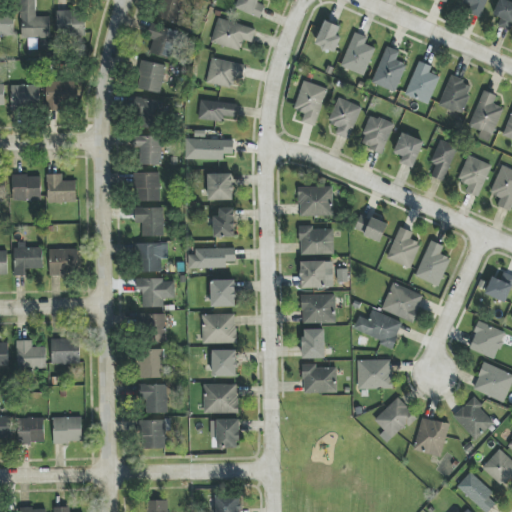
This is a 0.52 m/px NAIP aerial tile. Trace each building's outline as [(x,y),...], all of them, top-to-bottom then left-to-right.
[(35,0),(19,0),(21,39),(28,39),(28,50),(38,50),(38,39),(50,39),(50,17),(36,17),(35,0)] [(161,0),(155,15),(177,25),(187,0),(161,0)] [(238,0),(235,9),(260,18),(265,6),(258,3),(259,0),(238,0)] [(487,0),(460,0),(457,7),(480,18),(487,0)] [(501,18),(497,26),(510,32),(511,27),(511,3),(504,0),(499,0),(493,15),(501,18)] [(56,12),(57,39),(86,38),(85,11),(56,12)] [(0,37),(14,37),(14,12),(0,12),(0,37)] [(211,43),(240,51),(243,41),(252,43),(256,29),(218,19),(211,43)] [(340,27),(325,20),(314,44),(335,53),(341,38),(337,36),(340,27)] [(149,54),(170,59),(178,32),(151,24),(147,39),(153,41),(149,54)] [(367,38),(354,32),(341,67),(365,76),(375,48),(365,44),(367,38)] [(396,61),(400,52),(386,47),(372,84),(396,92),(406,65),(396,61)] [(235,76),(241,77),(244,65),(212,58),(206,83),(232,89),(235,76)] [(137,89),(160,94),(166,66),(143,61),(137,89)] [(432,67),(419,61),(405,95),(428,105),(440,77),(429,73),(432,67)] [(462,115),(473,86),(450,76),(439,105),(462,115)] [(62,110),(62,101),(75,102),(76,82),(47,82),(46,110),(62,110)] [(315,127),(327,89),(303,82),(294,110),(305,113),(302,122),(315,127)] [(11,86),(11,110),(39,109),(39,85),(11,86)] [(496,96),(483,91),(469,127),(493,136),(503,108),(493,104),(496,96)] [(335,135),(349,140),(362,108),(338,98),(328,122),(339,127),(335,135)] [(160,100),(135,99),(134,127),(159,128),(160,100)] [(198,120),(223,122),(224,116),(236,118),(238,104),(200,100),(198,120)] [(511,110),(503,138),(511,140),(511,110)] [(359,145),(382,154),(394,125),(371,115),(359,145)] [(402,157),(400,163),(413,168),(424,142),(402,133),(393,154),(402,157)] [(161,166),(162,137),(141,136),(141,165),(161,166)] [(234,141),(186,140),(185,160),(224,160),(224,154),(234,155),(234,141)] [(445,182),(456,146),(439,141),(432,163),(436,164),(431,178),(445,182)] [(466,192),(478,198),(492,166),(468,156),(458,181),(469,185),(466,192)] [(498,206),(509,212),(511,205),(511,169),(503,165),(489,193),(501,199),(498,206)] [(159,173),(134,174),(135,202),(160,202),(159,173)] [(208,174),(208,201),(233,200),(233,174),(208,174)] [(41,201),(41,175),(13,176),(13,201),(41,201)] [(76,203),(76,181),(63,181),(63,175),(47,175),(48,203),(76,203)] [(332,187),(299,188),(300,217),(333,216),(332,187)] [(164,236),(163,208),(135,209),(135,224),(142,224),(142,237),(164,236)] [(213,217),(214,238),(235,237),(234,208),(219,209),(219,217),(213,217)] [(382,241),(387,224),(360,215),(354,233),(382,241)] [(334,255),(334,230),(313,230),(313,227),(300,227),(300,255),(334,255)] [(410,240),(413,232),(399,227),(387,260),(411,269),(420,244),(410,240)] [(440,255),(444,247),(431,241),(415,277),(438,287),(451,260),(440,255)] [(25,276),(25,269),(42,269),(43,248),(25,248),(25,242),(15,242),(15,276),(25,276)] [(168,244),(138,244),(139,272),(161,272),(161,259),(168,259),(168,244)] [(77,249),(50,250),(50,275),(78,275),(77,249)] [(226,268),(226,262),(236,261),(235,250),(188,250),(189,269),(226,268)] [(0,276),(8,276),(7,251),(0,251),(0,276)] [(325,261),(301,262),(301,289),(326,288),(325,261)] [(500,280),(492,277),(485,295),(505,303),(511,286),(511,276),(503,273),(500,280)] [(136,280),(136,290),(142,290),(143,308),(164,307),(163,299),(175,298),(174,280),(136,280)] [(236,307),(236,281),(211,280),(211,307),(236,307)] [(423,295),(392,284),(382,311),(413,323),(423,295)] [(302,296),(302,324),(336,323),(335,295),(302,296)] [(393,347),(403,323),(372,311),(369,320),(359,316),(353,332),(393,347)] [(165,314),(141,315),(142,342),(166,341),(165,314)] [(203,344),(236,343),(236,315),(202,315),(203,344)] [(495,360),(506,333),(479,322),(468,349),(495,360)] [(325,359),(325,330),(302,330),(302,359),(325,359)] [(52,365),(80,364),(80,339),(52,340),(52,365)] [(46,369),(46,347),(32,348),(32,341),(17,342),(18,370),(46,369)] [(0,367),(8,367),(8,342),(0,342),(0,367)] [(139,379),(164,378),(163,349),(139,350),(139,379)] [(237,351),(212,350),(212,377),(237,378),(237,351)] [(391,360),(358,361),(358,390),(392,389),(391,360)] [(504,403),(511,383),(511,374),(484,363),(473,390),(504,403)] [(336,368),(316,368),(316,365),(303,365),(303,394),(337,393),(336,368)] [(168,414),(167,385),(139,385),(140,400),(146,400),(146,414),(168,414)] [(238,385),(204,385),(204,414),(238,414),(238,385)] [(494,423),(480,408),(482,406),(474,397),(453,417),(476,441),(494,423)] [(374,420),(392,439),(416,417),(398,398),(374,420)] [(0,436),(11,437),(12,417),(0,416),(0,436)] [(81,417),(53,418),(53,443),(82,442),(81,417)] [(44,419),(19,418),(18,442),(44,443),(44,419)] [(440,457),(449,425),(422,418),(413,450),(440,457)] [(141,449),(165,448),(165,431),(171,431),(171,420),(140,421),(141,449)] [(211,438),(217,438),(217,449),(239,449),(239,420),(210,420),(211,438)] [(510,477),(511,478),(511,461),(497,450),(482,470),(504,486),(510,477)] [(488,511),(495,504),(489,498),(493,493),(471,472),(457,486),(484,511),(488,511)] [(216,496),(216,511),(240,511),(240,495),(216,496)] [(148,501),(147,511),(168,511),(168,501),(148,501)]
